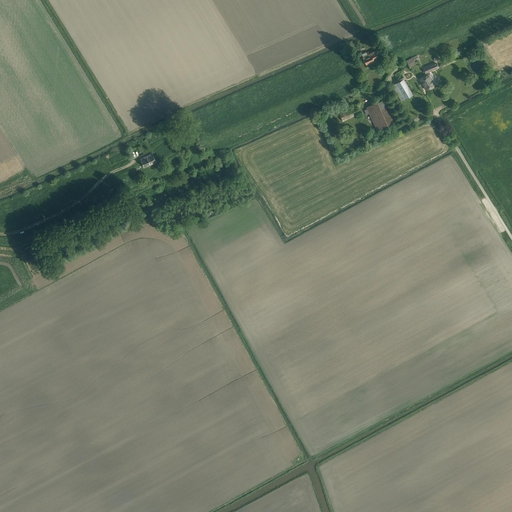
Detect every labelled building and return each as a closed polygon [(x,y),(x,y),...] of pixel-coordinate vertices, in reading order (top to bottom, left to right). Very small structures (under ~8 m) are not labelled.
[(362,56),(364,60),(366,64),(374,60),(379,58),(375,50),(374,51),(362,56)] [(412,57),(406,60),(409,67),(416,64),(412,57)] [(428,74),(426,76),(421,79),(423,82),(424,82),(428,88),(432,86),(435,84),(432,81),(435,79),(431,74),(431,70),(438,67),(436,63),(424,68),(426,73),(430,71),(430,74),(429,75),(428,74)] [(392,85),(395,89),(402,101),(408,97),(412,94),(403,79),(404,78),(402,75),(397,78),(399,81),(392,85)] [(366,114),(369,113),(377,130),(398,120),(389,102),(387,97),(367,107),(367,109),(364,110),(366,114)] [(339,113),(341,117),(343,121),(359,113),(356,105),(339,113)] [(140,159),(144,167),(156,162),(152,153),(140,159)]
